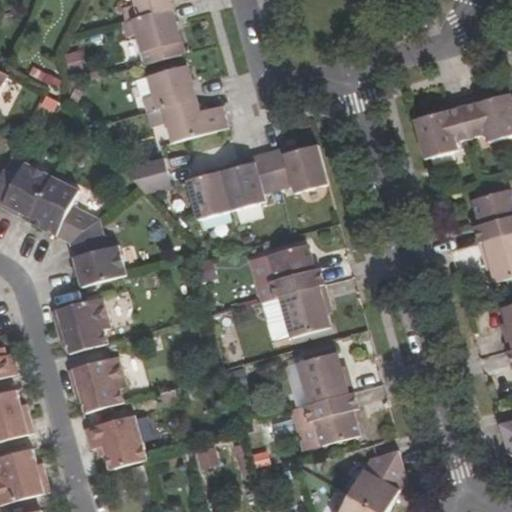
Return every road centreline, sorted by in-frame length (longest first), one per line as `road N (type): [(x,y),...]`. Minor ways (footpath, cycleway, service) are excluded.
road 1 (residential): [(351,76),(472,496)]
road 2 (residential): [(0,269),(19,279),(84,511)]
road 3 (residential): [(244,0),(272,69),(293,85),(351,76)]
road 4 (residential): [(351,76),(400,61),(467,20)]
